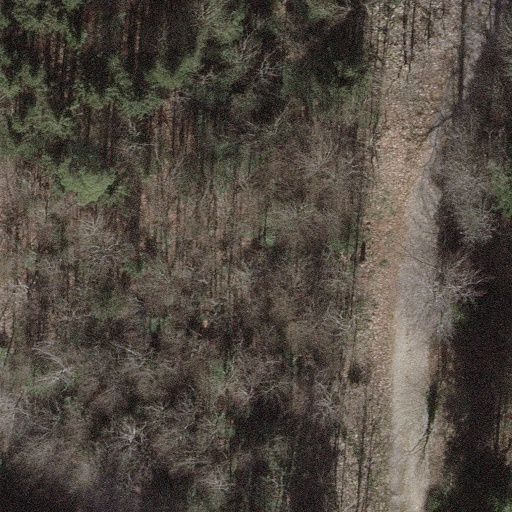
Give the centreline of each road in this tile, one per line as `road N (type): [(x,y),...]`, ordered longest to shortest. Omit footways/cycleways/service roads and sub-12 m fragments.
road 1 (track): [(404,511),(400,381),(440,138),(498,0)]
road 2 (track): [(0,415),(105,511)]
